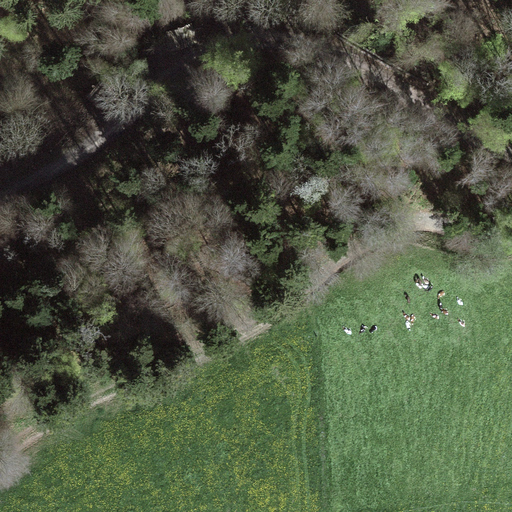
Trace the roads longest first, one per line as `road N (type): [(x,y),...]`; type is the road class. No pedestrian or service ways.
road 1 (track): [(0,200),(97,146),(179,69),(237,43),(294,43),(335,55),(511,156)]
road 2 (track): [(511,237),(418,225),(380,235),(256,323),(0,455)]
